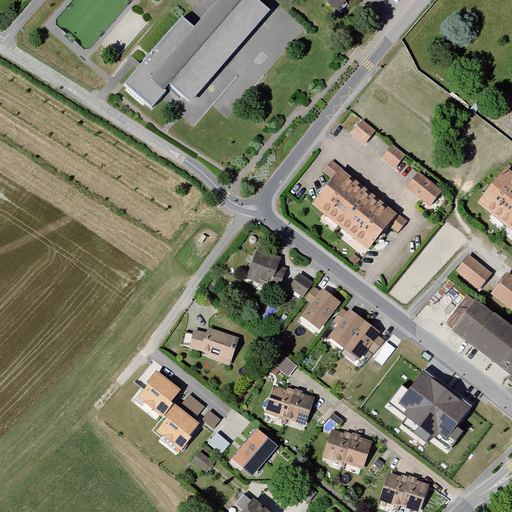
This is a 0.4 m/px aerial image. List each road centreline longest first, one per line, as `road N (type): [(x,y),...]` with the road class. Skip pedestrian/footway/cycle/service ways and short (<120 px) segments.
road 1 (residential): [(261,208),(511,404)]
road 2 (unclassified): [(0,45),(197,168),(229,200),(254,208)]
road 3 (residential): [(422,0),(261,208)]
road 4 (residential): [(254,208),(124,378)]
